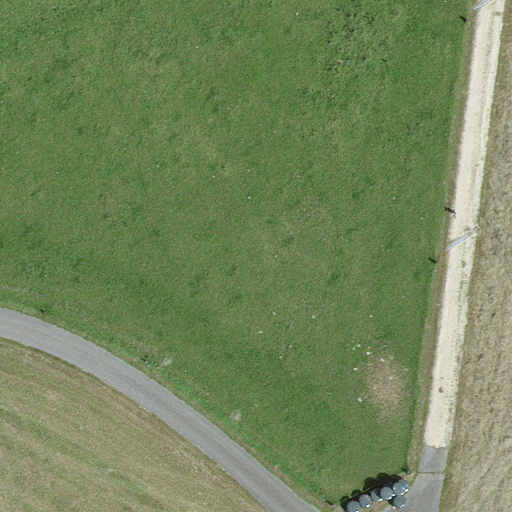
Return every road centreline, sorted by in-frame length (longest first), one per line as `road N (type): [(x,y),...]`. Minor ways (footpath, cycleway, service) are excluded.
road 1 (track): [(418,511),(433,457),(487,0)]
road 2 (unclassified): [(294,511),(169,406),(93,356),(0,321)]
